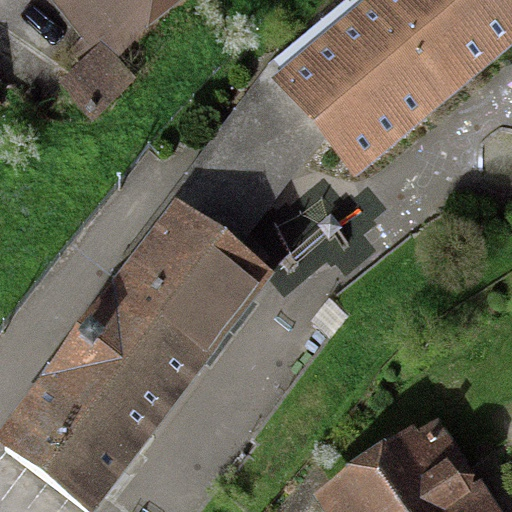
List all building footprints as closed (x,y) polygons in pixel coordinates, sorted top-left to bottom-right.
[(87,0),(123,43),(174,0),(87,0)] [(356,171),(511,39),(511,0),(387,0),(285,86),(356,171)] [(100,59),(65,92),(91,118),(126,85),(100,59)] [(4,451),(85,511),(90,511),(260,288),(176,224),(4,451)] [(410,449),(331,502),(338,511),(484,511),(433,438),(413,453),(410,449)]
